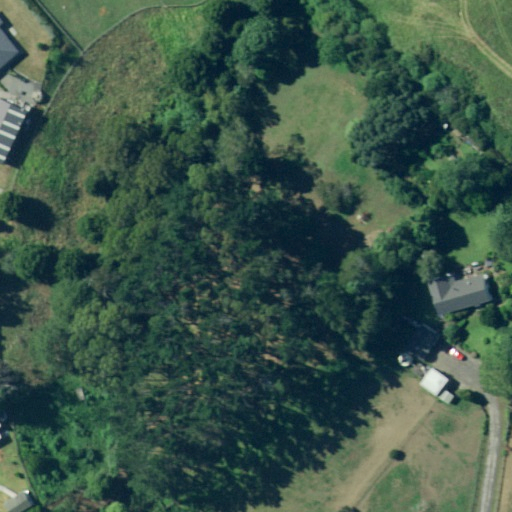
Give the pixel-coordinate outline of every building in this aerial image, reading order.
[(0,72),(25,52),(3,26),(9,22),(0,10),(0,72)] [(22,106),(6,99),(0,110),(0,160),(11,165),(38,108),(24,101),(22,106)] [(457,289),(453,278),(433,284),(442,316),(496,300),(490,280),(457,289)] [(441,335),(425,324),(408,350),(425,360),(441,335)] [(415,357),(406,353),(401,363),(410,368),(415,357)] [(452,381),(437,369),(425,385),(441,397),(452,381)] [(37,511),(42,510),(34,493),(11,504),(15,511),(37,511)]
